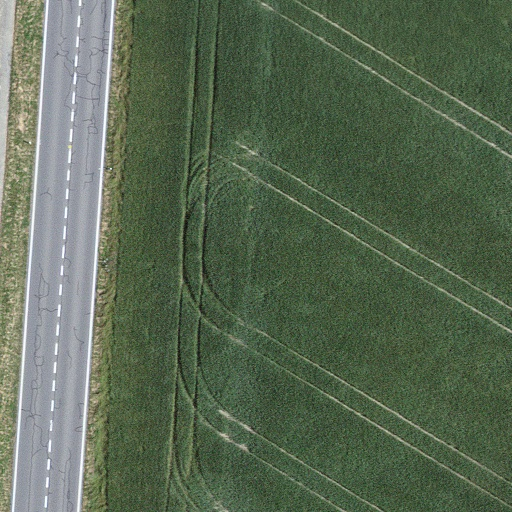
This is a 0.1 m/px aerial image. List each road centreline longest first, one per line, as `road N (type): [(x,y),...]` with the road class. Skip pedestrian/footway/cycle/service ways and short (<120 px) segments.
road 1 (primary): [(80,0),(45,511)]
road 2 (track): [(10,0),(0,164)]
